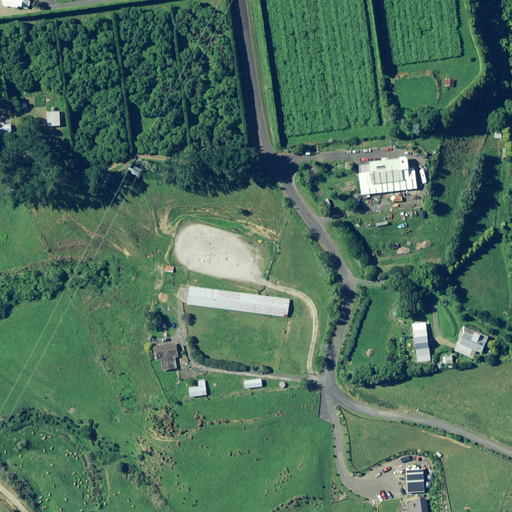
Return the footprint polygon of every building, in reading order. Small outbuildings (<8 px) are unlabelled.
[(30,8),(29,0),(2,0),(3,4),(14,4),(14,8),(19,8),(19,7),(22,7),(22,8),(30,8)] [(60,126),(60,112),(47,112),(48,126),(60,126)] [(0,138),(12,137),(11,124),(10,117),(0,117),(0,138)] [(358,164),(359,171),(359,174),(358,174),(361,196),(417,189),(414,167),(409,168),(407,158),(358,164)] [(289,300),(189,287),(187,305),(287,317),(289,300)] [(488,337),(463,327),(454,350),(474,358),(476,351),(482,353),(488,337)] [(430,360),(426,329),(413,330),(418,362),(430,360)] [(178,358),(176,341),(153,344),(155,361),(161,360),(162,371),(177,369),(175,358),(178,358)] [(453,364),(452,356),(443,357),(443,364),(453,364)] [(262,387),(261,379),(245,381),(245,389),(262,387)] [(206,390),(206,380),(197,380),(198,391),(206,390)]
